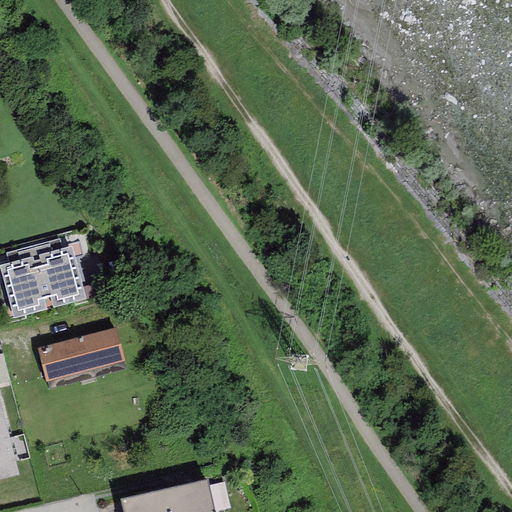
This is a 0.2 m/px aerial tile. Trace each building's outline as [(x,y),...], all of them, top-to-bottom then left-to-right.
[(75,250),(1,269),(15,321),(89,301),(75,250)] [(116,330),(36,351),(45,385),(125,364),(116,330)] [(8,351),(0,352),(0,390),(17,387),(8,351)] [(0,400),(0,483),(20,478),(0,400)] [(213,511),(206,482),(120,504),(122,511),(213,511)]
